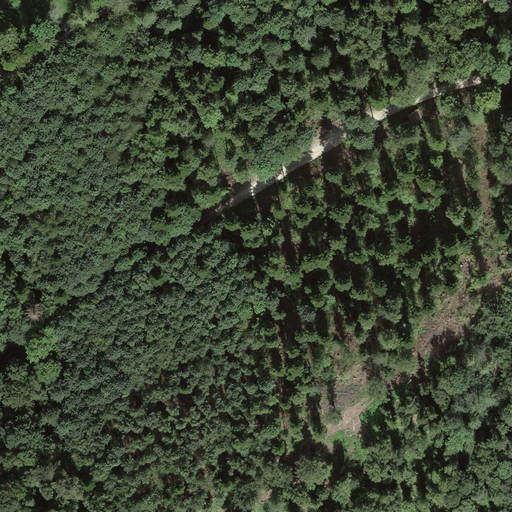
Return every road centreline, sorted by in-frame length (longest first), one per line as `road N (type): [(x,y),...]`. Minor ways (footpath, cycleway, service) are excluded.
road 1 (track): [(511,74),(416,99),(369,122),(0,347)]
road 2 (track): [(0,86),(92,18),(136,0)]
